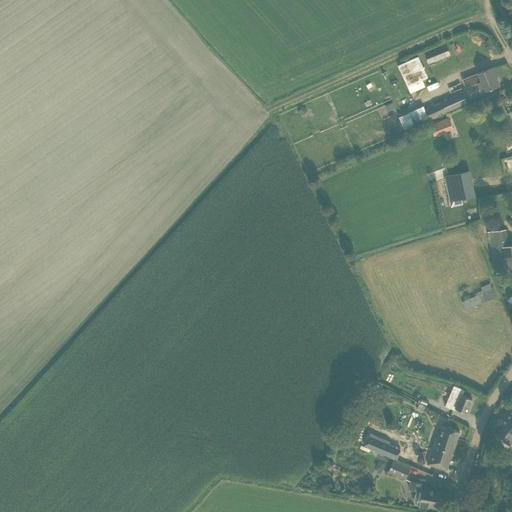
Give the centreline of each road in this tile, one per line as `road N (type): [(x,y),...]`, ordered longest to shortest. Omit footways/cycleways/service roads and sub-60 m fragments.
road 1 (track): [(489,15),(269,109),(230,145)]
road 2 (unclassified): [(455,511),(480,419),(511,373)]
